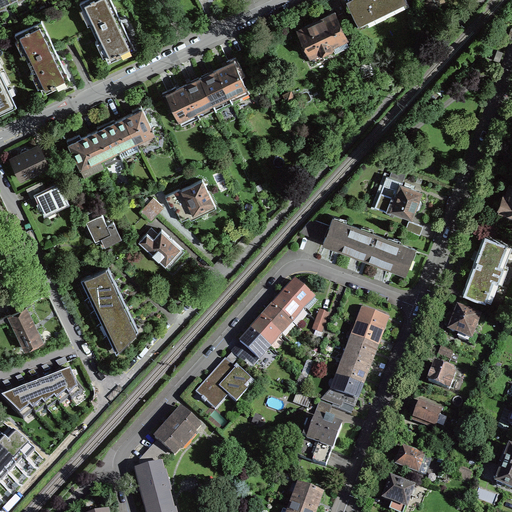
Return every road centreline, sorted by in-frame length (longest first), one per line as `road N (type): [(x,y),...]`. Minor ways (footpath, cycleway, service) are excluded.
road 1 (residential): [(0,179),(105,400),(477,0)]
road 2 (residential): [(130,511),(121,454),(287,270),(312,265),(421,307)]
road 3 (residential): [(286,0),(0,138)]
road 4 (residential): [(421,307),(511,62)]
road 5 (residential): [(344,511),(421,307)]
